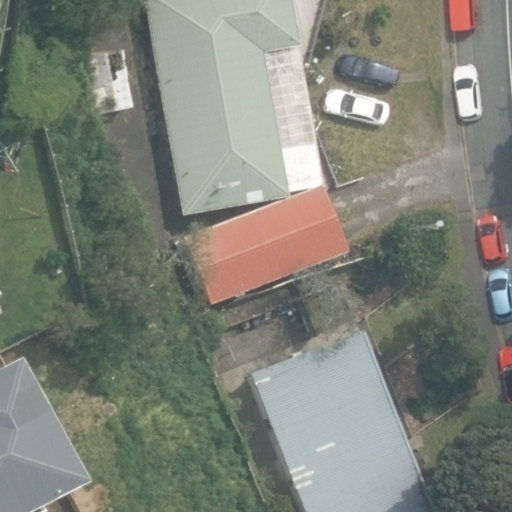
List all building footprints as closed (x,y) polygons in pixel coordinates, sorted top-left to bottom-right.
[(136,0),(175,218),(280,199),(255,55),(292,48),(283,0),(136,0)] [(92,116),(123,111),(114,55),(83,60),(92,116)] [(179,238),(204,305),(339,254),(318,197),(315,188),(179,238)] [(241,378),(294,511),(424,511),(353,333),(241,378)] [(0,511),(23,511),(74,486),(8,362),(0,366),(0,511)]
